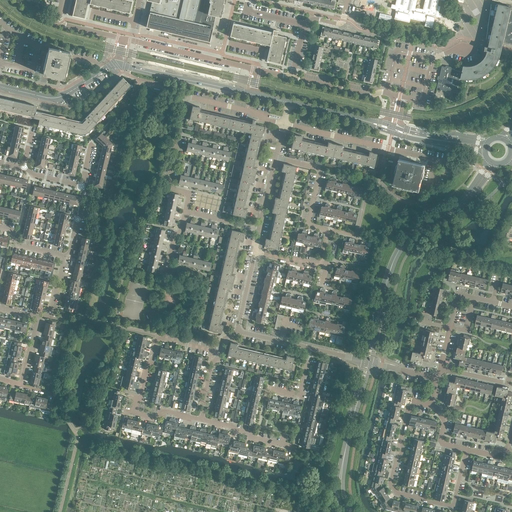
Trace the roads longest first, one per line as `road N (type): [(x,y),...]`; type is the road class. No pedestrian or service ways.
road 1 (residential): [(466,451),(453,508),(397,494),(390,483),(408,409),(432,407)]
road 2 (residential): [(218,352),(158,337),(132,412),(201,421)]
road 3 (unclassified): [(367,361),(396,254),(465,199)]
road 4 (residential): [(448,162),(284,124)]
road 5 (unclassified): [(347,511),(340,476),(367,361)]
road 6 (tertiary): [(250,94),(117,64)]
road 7 (tertiary): [(117,64),(54,97),(0,86)]
road 8 (residential): [(185,211),(188,196),(168,183),(186,100)]
road 9 (residential): [(256,69),(136,41)]
road 10 (residential): [(326,233),(308,221),(317,167),(274,157)]
